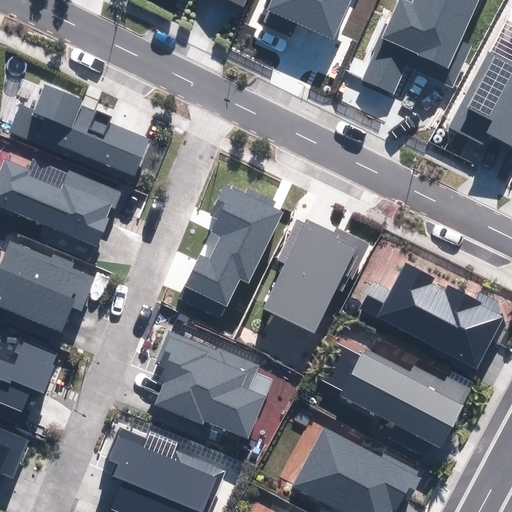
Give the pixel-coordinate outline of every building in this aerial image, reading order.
[(267,0),(258,21),(290,36),(296,23),(332,39),(349,0),(267,0)] [(400,0),(364,80),(394,94),(406,66),(452,86),(470,47),(459,42),(477,0),(400,0)] [(511,63),(488,51),(450,124),(509,155),(511,148),(511,63)] [(83,100),(44,85),(34,110),(21,105),(9,134),(132,183),(149,139),(110,123),(112,118),(81,106),(83,100)] [(0,210),(99,249),(111,220),(106,218),(111,206),(116,208),(122,192),(32,157),(28,169),(5,160),(0,172),(0,210)] [(200,256),(179,298),(221,318),(240,279),(247,282),(282,212),(273,207),(275,202),(247,189),(245,194),(227,185),(212,215),(218,218),(212,231),(222,236),(210,261),(200,256)] [(336,233),(307,219),(304,224),(298,221),(279,260),(287,263),(265,308),(314,332),(336,288),(346,293),(369,244),(338,229),(336,233)] [(0,306),(60,330),(70,306),(81,310),(94,277),(71,268),(74,263),(53,255),(52,259),(11,242),(0,269),(0,306)] [(374,282),(361,309),(477,368),(504,315),(447,287),(446,290),(432,283),(434,279),(406,265),(393,292),(374,282)] [(256,368),(169,332),(156,362),(166,366),(160,381),(165,383),(156,404),(203,424),(205,420),(249,438),(266,398),(247,390),(256,368)] [(0,402),(22,411),(32,388),(43,392),(58,355),(20,340),(10,365),(0,360),(0,402)] [(362,357),(337,344),(316,385),(440,447),(470,388),(448,377),(445,382),(415,367),(412,373),(366,350),(362,357)] [(0,472),(13,478),(28,441),(0,429),(0,472)] [(123,479),(111,508),(121,511),(209,511),(226,471),(123,429),(110,460),(118,463),(113,476),(123,479)] [(323,429),(294,487),(344,511),(394,511),(401,499),(409,503),(424,473),(384,454),(381,459),(323,429)]
